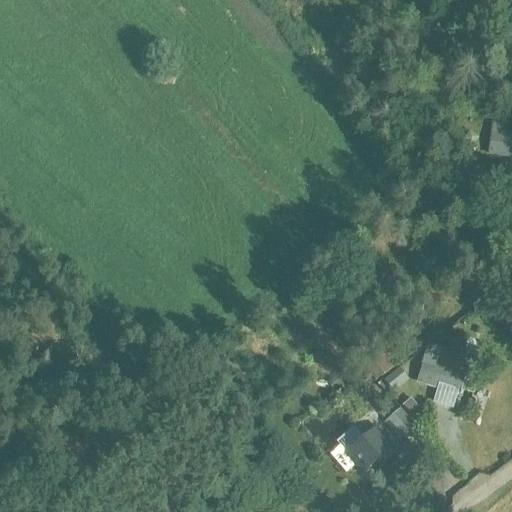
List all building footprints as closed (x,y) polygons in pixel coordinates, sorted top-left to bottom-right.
[(511,125),(492,123),(490,136),(487,157),(511,160),(511,135),(510,135),(511,125)] [(460,184),(433,186),(435,206),(462,204),(460,184)] [(427,346),(415,385),(437,392),(433,406),(452,411),(456,398),(458,398),(466,375),(449,370),(453,354),(427,346)] [(400,371),(384,382),(392,393),(408,382),(400,371)] [(382,398),(373,388),(362,398),(371,408),(382,398)] [(394,416),(382,401),(373,407),(385,423),(394,416)] [(413,434),(397,415),(384,424),(401,443),(413,434)] [(363,441),(353,429),(336,444),(362,476),(392,451),(375,431),(363,441)] [(339,449),(329,457),(345,476),(356,468),(339,449)]
